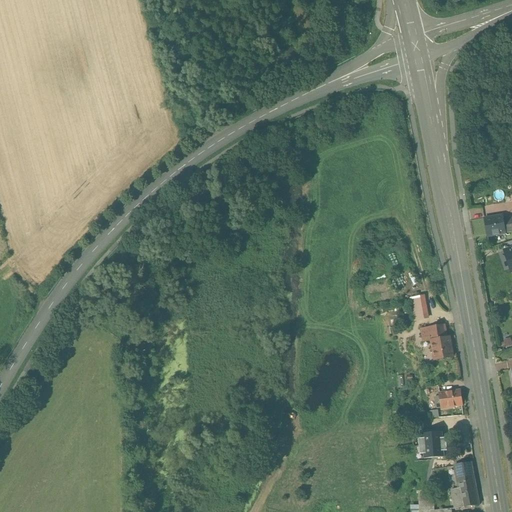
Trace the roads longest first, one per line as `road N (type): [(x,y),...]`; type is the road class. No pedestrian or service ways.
road 1 (tertiary): [(0,388),(75,272),(120,221),(219,141),(325,85)]
road 2 (secondary): [(500,511),(432,131)]
